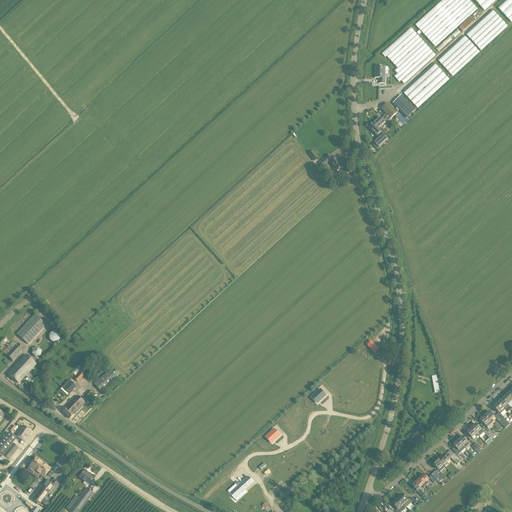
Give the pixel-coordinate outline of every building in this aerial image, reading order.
[(475,0),(485,10),(495,0),(475,0)] [(511,22),(511,0),(506,0),(498,8),(511,22)] [(471,17),(459,27),(463,31),(474,21),(471,17)] [(451,41),(460,32),(458,29),(442,44),(444,46),(448,42),(447,41),(449,39),(451,41)] [(384,84),(385,77),(383,77),(384,67),(375,66),(375,78),(379,78),(379,84),(384,84)] [(401,96),(393,103),(407,118),(415,111),(401,96)] [(380,117),(374,124),(373,124),(378,129),(379,129),(385,123),(387,121),(388,122),(395,116),(394,116),(397,113),(388,103),(382,109),(387,115),(382,119),(380,117)] [(373,124),(374,124),(373,123),(369,127),(370,128),(369,129),(371,130),(372,130),(379,138),(374,143),(376,145),(374,146),(377,150),(379,148),(379,149),(389,140),(379,129),(378,129),(373,124)] [(314,161),(318,158),(313,151),(309,155),(314,161)] [(325,158),(326,159),(320,164),(322,166),(328,161),(329,162),(336,172),(343,167),(336,157),(333,159),(330,154),(325,158)] [(28,344),(46,325),(35,315),(17,334),(28,344)] [(55,331),(54,331),(53,332),(52,332),(51,332),(51,333),(50,333),(50,334),(49,335),(49,336),(49,337),(49,338),(49,339),(50,340),(50,341),(51,341),(52,342),(53,342),(53,343),(54,343),(55,343),(56,343),(57,342),(58,342),(59,341),(59,340),(60,340),(60,339),(60,338),(60,337),(60,336),(60,335),(60,334),(59,334),(59,333),(58,333),(58,332),(57,332),(56,332),(55,331)] [(13,361),(22,351),(13,342),(3,352),(13,361)] [(372,342),(368,346),(373,352),(377,348),(372,342)] [(42,351),(38,347),(33,349),(31,354),(35,357),(40,356),(42,351)] [(18,384),(36,364),(26,355),(8,374),(18,384)] [(72,371),(75,375),(82,368),(79,365),(72,371)] [(116,370),(113,373),(110,370),(94,384),(101,392),(117,378),(116,377),(120,374),(116,370)] [(70,395),(77,387),(69,380),(62,387),(70,395)] [(320,389),(313,396),(316,400),(317,399),(319,402),(326,396),(320,389)] [(94,401),(98,397),(96,392),(91,391),(87,395),(89,400),(94,401)] [(511,400),(507,395),(503,399),(508,405),(511,400)] [(77,396),(70,404),(62,412),(70,419),(85,403),(77,396)] [(503,399),(498,403),(505,410),(509,406),(508,405),(503,399)] [(505,410),(498,403),(494,407),(500,415),(505,410)] [(485,416),(492,423),(494,421),(492,420),(495,417),(489,412),(485,416)] [(492,423),(485,416),(480,420),(487,427),(492,423)] [(501,420),(508,427),(510,425),(504,418),(501,420)] [(508,427),(501,420),(499,422),(505,429),(508,427)] [(424,436),(427,434),(429,432),(422,424),(417,428),(424,436)] [(481,430),(476,424),(471,428),(479,436),(480,435),(480,436),(484,433),(481,430)] [(25,443),(32,432),(24,426),(16,436),(25,443)] [(479,436),(471,428),(467,433),(472,438),(475,436),(477,438),(479,436)] [(271,439),(273,441),(280,435),(275,429),(267,436),(271,440),(271,439)] [(0,460),(5,465),(19,449),(12,443),(16,439),(9,433),(0,443),(0,452),(3,455),(0,458),(0,460)] [(490,434),(488,433),(486,435),(491,440),(492,440),(492,441),(494,439),(493,438),(490,434)] [(412,442),(411,442),(416,448),(424,441),(419,436),(416,438),(415,437),(411,441),(412,442)] [(462,437),(458,441),(465,448),(469,444),(462,437)] [(453,445),(456,447),(453,450),(458,456),(465,449),(465,448),(458,441),(453,445)] [(480,451),(475,445),(472,447),(478,454),(481,452),(480,451)] [(444,455),(439,460),(445,467),(447,465),(446,463),(451,458),(454,461),(458,465),(463,460),(459,455),(458,456),(457,457),(454,454),(450,457),(448,455),(446,457),(444,455)] [(43,478),(50,469),(43,463),(42,464),(35,459),(29,467),(43,478)] [(445,467),(439,460),(434,465),(439,470),(441,468),(443,469),(445,467)] [(88,484),(93,478),(88,474),(88,473),(85,470),(80,477),(88,484)] [(443,479),(439,475),(435,472),(432,475),(439,482),(443,479)] [(426,486),(428,484),(426,482),(428,479),(424,474),(419,479),(424,484),(426,486)] [(230,494),(235,500),(254,483),(248,477),(240,484),(230,494)] [(419,479),(412,486),(416,491),(422,486),(424,488),(426,486),(424,484),(419,479)] [(47,480),(32,499),(37,503),(41,497),(44,499),(54,486),(47,480)] [(86,488),(79,498),(76,495),(66,508),(70,511),(78,511),(93,493),(86,488)] [(422,497),(425,495),(419,489),(416,491),(422,497)] [(12,504),(13,502),(14,500),(14,497),(13,495),(12,492),(10,491),(7,490),(4,491),(2,492),(0,494),(0,502),(1,503),(3,505),(5,506),(7,506),(10,505),(12,504)] [(403,495),(397,500),(405,507),(405,508),(412,502),(414,504),(417,502),(413,498),(410,500),(409,499),(408,500),(403,495)] [(396,511),(401,511),(406,508),(405,508),(405,507),(397,500),(393,505),(398,510),(396,511)]
